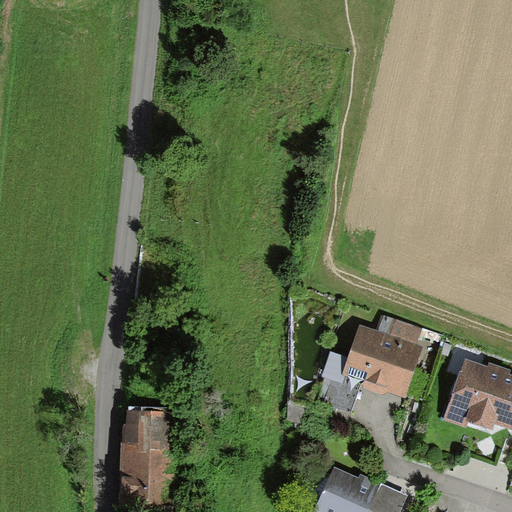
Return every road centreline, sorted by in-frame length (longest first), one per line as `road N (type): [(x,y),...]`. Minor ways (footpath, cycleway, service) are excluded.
road 1 (unclassified): [(149,0),(98,477),(101,511)]
road 2 (residential): [(511,504),(391,464)]
